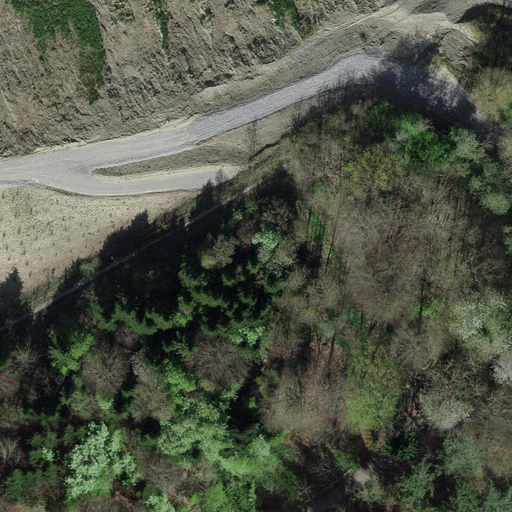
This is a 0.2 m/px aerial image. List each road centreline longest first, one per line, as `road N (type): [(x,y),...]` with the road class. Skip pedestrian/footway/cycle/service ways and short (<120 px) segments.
road 1 (track): [(507,511),(282,167)]
road 2 (track): [(445,421),(331,511)]
